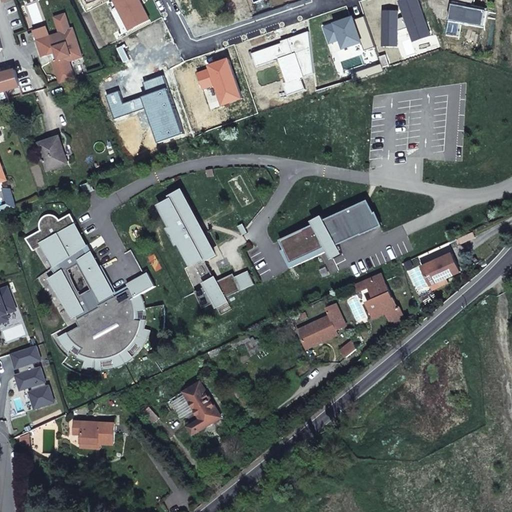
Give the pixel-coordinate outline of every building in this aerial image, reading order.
[(150,19),(140,0),(114,0),(129,30),(150,19)] [(398,31),(409,27),(414,42),(430,36),(417,0),(401,0),(400,1),(405,17),(398,19),(398,11),(384,11),(384,46),(398,47),(398,31)] [(456,0),(455,4),(453,4),(447,33),(458,35),(461,18),(484,23),(487,10),(472,7),(472,0),(456,0)] [(71,29),(66,14),(56,17),(61,32),(37,40),(43,57),(57,52),(59,59),(54,61),(61,83),(76,78),(70,61),(84,56),(74,28),(71,29)] [(243,99),(230,59),(210,66),(211,69),(198,74),(203,89),(217,84),(224,105),(243,99)] [(0,92),(5,91),(15,88),(21,87),(16,70),(3,74),(1,68),(0,67),(0,92)] [(15,88),(5,91),(7,98),(17,95),(15,88)] [(46,162),(49,171),(69,164),(60,137),(40,144),(46,161),(45,161),(45,163),(46,162)] [(91,183),(82,187),(87,195),(95,191),(91,183)] [(0,208),(0,214),(18,209),(11,191),(4,190),(10,205),(0,208)] [(206,262),(217,256),(203,230),(200,231),(198,226),(200,225),(182,192),(171,197),(173,200),(162,206),(173,228),(169,230),(178,246),(182,244),(194,266),(205,260),(206,262)] [(282,241),(292,264),(327,248),(329,252),(339,247),(337,243),(375,226),(365,203),(325,221),(324,220),(315,225),(315,226),(282,241)] [(132,290),(117,298),(100,268),(88,248),(76,226),(78,225),(72,215),(61,221),(59,218),(54,216),(51,216),(47,216),(45,218),(43,220),(42,223),(41,225),(41,228),(42,231),(27,240),(34,252),(42,247),(56,268),(53,270),(57,276),(51,279),(76,318),(78,317),(79,320),(77,321),(81,327),(59,339),(64,347),(69,352),(76,344),(84,349),(81,355),(87,362),(85,368),(94,370),(102,371),(102,360),(114,358),(116,364),(121,362),(126,360),(131,356),(128,350),(136,341),(145,348),(147,344),(149,340),(151,336),(152,332),(143,330),(144,322),(138,322),(137,312),(147,310),(145,303),(142,295),(136,299),(132,290)] [(239,227),(244,236),(249,233),(244,225),(239,227)] [(459,239),(462,244),(475,237),(473,233),(459,239)] [(339,247),(329,252),(333,259),(343,254),(339,247)] [(292,264),(286,250),(282,252),(291,269),(329,252),(327,248),(292,264)] [(446,279),(461,272),(453,253),(423,267),(430,283),(445,276),(446,279)] [(412,261),(406,264),(408,269),(414,267),(412,261)] [(117,298),(132,290),(136,299),(142,295),(152,290),(145,276),(129,284),(130,286),(117,293),(103,266),(100,268),(117,298)] [(250,271),(236,278),(243,291),(256,285),(250,271)] [(394,299),(383,273),(357,285),(359,290),(362,289),(363,291),(370,288),(374,297),(377,296),(378,298),(368,303),(375,319),(388,314),(393,325),(406,319),(401,307),(399,308),(395,299),(394,299)] [(156,288),(149,274),(145,276),(152,290),(156,288)] [(206,288),(196,292),(203,309),(215,304),(217,308),(228,303),(227,299),(243,291),(236,278),(235,274),(224,280),(225,282),(219,285),(218,282),(216,279),(204,285),(206,288)] [(445,276),(430,283),(434,290),(448,283),(446,279),(445,276)] [(18,310),(9,288),(1,291),(2,295),(0,296),(0,323),(10,320),(8,314),(18,310)] [(347,326),(338,305),(328,309),(331,317),(299,330),(307,347),(321,341),(321,343),(339,335),(337,330),(347,326)] [(211,357),(247,341),(254,356),(271,346),(266,337),(257,342),(254,337),(251,339),(249,334),(209,352),(211,357)] [(357,349),(353,341),(341,351),(347,358),(357,349)] [(38,346),(12,354),(17,369),(23,367),(25,374),(17,376),(22,390),(33,387),(34,392),(31,393),(36,409),(56,402),(51,386),(49,387),(43,368),(38,369),(36,362),(43,360),(38,346)] [(222,417),(201,382),(185,392),(196,410),(201,420),(189,427),(194,434),(222,417)] [(196,410),(185,392),(173,400),(183,417),(196,410)] [(144,412),(154,423),(160,418),(150,407),(144,412)] [(84,422),(75,422),(74,435),(83,435),(84,422)] [(115,444),(116,424),(84,422),(83,435),(82,447),(95,448),(95,443),(101,444),(115,444)] [(22,437),(22,442),(31,446),(30,434),(22,437)]
